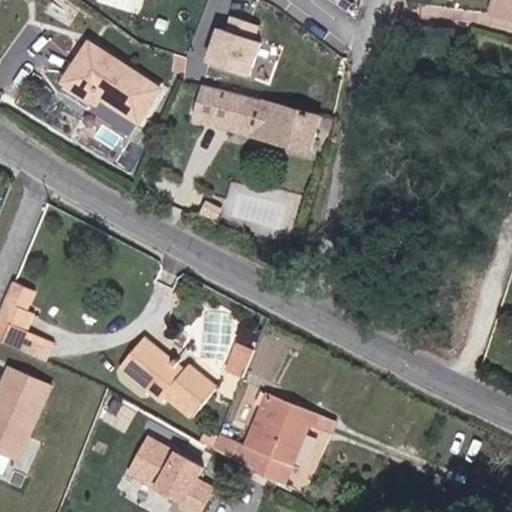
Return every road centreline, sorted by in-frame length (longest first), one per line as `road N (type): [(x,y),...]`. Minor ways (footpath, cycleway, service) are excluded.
road 1 (secondary): [(308,314),(41,166)]
road 2 (residential): [(308,314),(367,39)]
road 3 (secondary): [(511,413),(308,314)]
